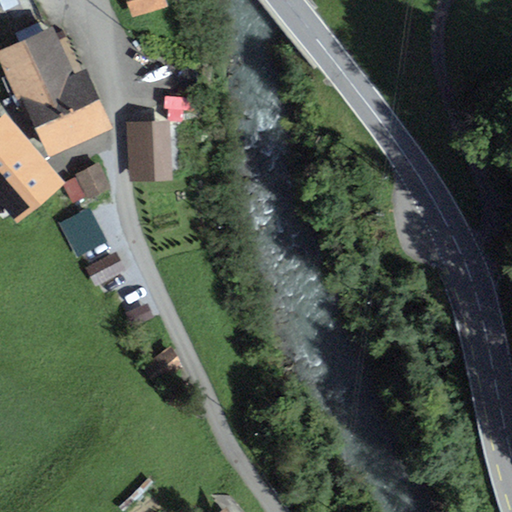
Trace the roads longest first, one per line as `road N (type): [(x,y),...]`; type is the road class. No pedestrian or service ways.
road 1 (primary): [(285,0),(437,205),(475,295),(511,456)]
road 2 (track): [(446,0),(440,65),(489,207),(486,241),(462,257)]
